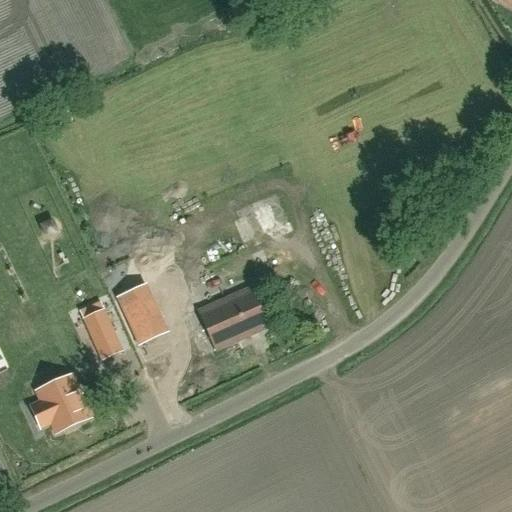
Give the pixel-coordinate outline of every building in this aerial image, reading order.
[(208,272),(184,186),(136,199),(160,285),(208,272)] [(244,217),(241,208),(222,215),(216,198),(200,203),(220,262),(240,255),(229,222),(244,217)] [(217,351),(267,329),(250,289),(199,312),(217,351)] [(161,335),(141,290),(119,300),(139,345),(161,335)] [(123,353),(115,335),(104,311),(83,320),(94,345),(102,362),(123,353)] [(91,419),(72,377),(37,392),(42,404),(31,408),(40,428),(51,423),(56,434),(91,419)]
